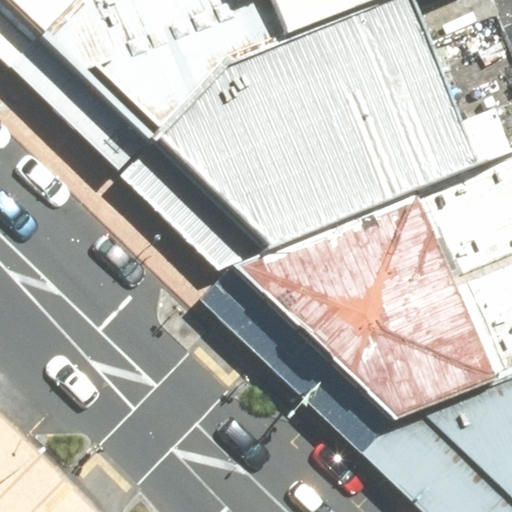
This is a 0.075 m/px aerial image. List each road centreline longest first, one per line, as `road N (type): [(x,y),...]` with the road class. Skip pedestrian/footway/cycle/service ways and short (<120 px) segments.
road 1 (primary): [(0,214),(205,379),(340,511)]
road 2 (primary): [(201,511),(135,447),(0,282)]
